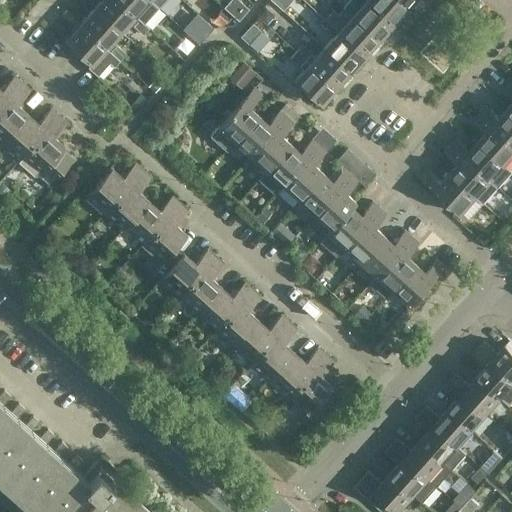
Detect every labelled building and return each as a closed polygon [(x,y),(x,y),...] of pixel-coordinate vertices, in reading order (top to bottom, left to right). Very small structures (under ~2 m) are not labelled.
[(135,14),(119,0),(100,0),(94,7),(121,30),(135,14)] [(158,6),(151,0),(119,0),(135,14),(136,14),(144,22),(158,6)] [(240,0),(228,0),(223,6),(238,19),(249,7),(240,0)] [(393,22),(368,0),(348,0),(343,6),(378,38),(393,22)] [(401,0),(368,0),(393,22),(407,5),(401,0)] [(378,38),(343,6),(337,12),(333,8),(330,11),(324,18),(333,26),(338,30),(364,54),(378,38)] [(121,30),(94,7),(80,23),(106,47),(121,30)] [(149,27),(139,18),(133,25),(143,33),(149,27)] [(333,26),(324,18),(319,24),(328,32),(333,26)] [(257,50),(269,38),(252,21),(239,35),(248,43),(249,42),(257,50)] [(205,30),(196,22),(188,30),(197,38),(205,30)] [(106,47),(80,23),(65,40),(90,63),(88,66),(97,74),(109,61),(114,65),(126,52),(116,44),(110,50),(106,47)] [(364,54),(338,30),(323,46),(350,70),(364,54)] [(196,40),(189,34),(185,38),(185,43),(189,47),(196,40)] [(350,70),(323,46),(315,56),(310,52),(311,52),(301,43),(295,50),(335,86),(350,70)] [(335,86),(295,50),(290,56),(299,65),(304,59),(308,63),(294,79),(320,103),(335,86)] [(0,87),(0,107),(23,82),(15,75),(2,89),(0,87)] [(511,82),(508,79),(502,86),(511,95),(511,102),(507,108),(511,112),(511,82)] [(23,82),(0,107),(0,138),(3,141),(28,113),(18,103),(30,89),(23,82)] [(261,92),(253,85),(209,135),(226,150),(234,140),(258,114),(249,106),(261,92)] [(137,110),(147,99),(141,94),(131,105),(137,110)] [(267,122),(258,114),(234,140),(250,155),(292,109),(285,102),(267,122)] [(511,112),(507,108),(499,116),(486,105),(480,112),(511,140),(511,112)] [(28,113),(3,141),(21,158),(59,115),(51,108),(38,122),(28,113)] [(292,109),(250,155),(266,169),(290,142),(281,134),(299,115),(292,109)] [(511,155),(511,140),(480,112),(473,119),(486,131),(478,140),(505,163),(511,155)] [(59,115),(21,158),(19,161),(34,175),(40,175),(49,183),(73,155),(65,147),(65,146),(54,136),(67,122),(59,115)] [(275,192),(318,143),(311,137),(299,150),(290,142),(266,169),(258,178),(275,192)] [(511,169),(505,163),(478,140),(470,149),(457,137),(451,144),(491,180),(498,186),(511,170),(511,169)] [(319,144),(283,184),(299,198),(323,171),(314,163),(326,150),(319,144)] [(491,180),(451,144),(444,151),(458,163),(450,172),(476,196),(483,202),(498,186),(491,180)] [(86,195),(105,212),(144,169),(136,162),(123,176),(112,166),(86,195)] [(315,213),(351,172),(342,164),(339,165),(332,173),(333,174),(330,178),(323,171),(299,198),(315,213)] [(144,169),(105,212),(124,228),(149,200),(139,190),(152,176),(144,169)] [(476,196),(450,172),(442,181),(428,169),(421,176),(447,199),(442,204),(453,213),(457,209),(461,212),(463,210),(469,215),(481,201),(475,196),(476,196)] [(351,172),(315,213),(330,227),(319,240),(355,200),(346,192),(358,179),(351,172)] [(0,190),(4,194),(9,189),(2,182),(0,184),(0,190)] [(149,200),(124,228),(124,229),(127,226),(144,241),(141,244),(142,244),(180,202),(172,195),(159,209),(149,200)] [(355,201),(355,200),(319,240),(335,255),(343,246),(379,206),(372,200),(360,213),(352,205),(355,201)] [(180,202),(142,244),(161,261),(186,233),(175,223),(188,209),(180,202)] [(265,206),(257,216),(263,221),(271,211),(265,206)] [(379,206),(343,246),(359,260),(383,234),(374,226),(387,212),(379,206)] [(287,232),(278,224),(273,229),(282,237),(287,232)] [(392,242),(383,234),(359,260),(376,275),(412,235),(404,228),(392,242)] [(385,297),(415,263),(406,255),(419,241),(412,235),(376,275),(369,282),(385,297)] [(310,249),(301,242),(295,250),(304,257),(310,249)] [(161,278),(180,295),(216,255),(208,248),(195,262),(184,253),(161,278)] [(315,258),(310,254),(302,263),(311,270),(316,265),(315,258)] [(216,255),(180,295),(199,311),(222,286),(211,277),(224,262),(216,255)] [(85,256),(79,263),(85,268),(91,262),(85,256)] [(424,271),(415,263),(392,289),(409,304),(444,264),(436,257),(424,271)] [(222,286),(199,311),(217,328),(253,288),(245,281),(232,295),(222,286)] [(253,288),(217,328),(235,344),(258,319),(248,309),(261,295),(253,288)] [(372,329),(373,328),(379,322),(361,305),(354,313),(372,329)] [(258,319),(235,344),(253,361),(289,321),(281,314),(268,328),(258,319)] [(289,321),(253,361),(251,363),(269,380),(295,352),(285,342),(297,328),(289,321)] [(373,347),(384,357),(393,347),(382,337),(373,347)] [(511,340),(510,339),(507,343),(506,342),(498,352),(484,339),(478,346),(511,377),(511,340)] [(511,400),(511,377),(478,346),(471,353),(485,366),(477,375),(500,396),(509,404),(511,400)] [(295,352),(269,380),(288,397),(326,354),(318,347),(305,361),(295,352)] [(326,354),(288,397),(291,394),(308,410),(306,413),(315,422),(329,406),(337,398),(328,390),(332,385),(321,375),(334,361),(326,354)] [(500,396),(477,375),(468,384),(455,372),(449,379),(486,412),(500,396)] [(486,412),(449,379),(443,386),(456,398),(448,407),(472,428),(486,412)] [(89,466),(0,386),(0,480),(35,511),(60,511),(64,508),(68,511),(148,511),(114,480),(120,473),(99,455),(89,466)] [(472,428),(448,407),(440,416),(426,404),(420,411),(457,444),(472,428)] [(457,444),(420,411),(414,418),(428,430),(419,440),(451,469),(466,452),(457,444)] [(451,469),(419,440),(411,449),(397,437),(391,443),(437,485),(451,469)] [(503,454),(508,448),(501,442),(496,447),(503,454)] [(437,485),(391,443),(385,450),(399,462),(390,472),(414,493),(423,501),(437,485)] [(456,464),(469,475),(480,463),(467,452),(456,464)] [(480,462),(489,470),(494,465),(484,457),(480,462)] [(403,511),(400,508),(414,493),(390,472),(382,481),(368,469),(362,476),(375,488),(367,497),(383,511),(403,511)] [(471,496),(456,511),(470,511),(479,503),(471,496)]
